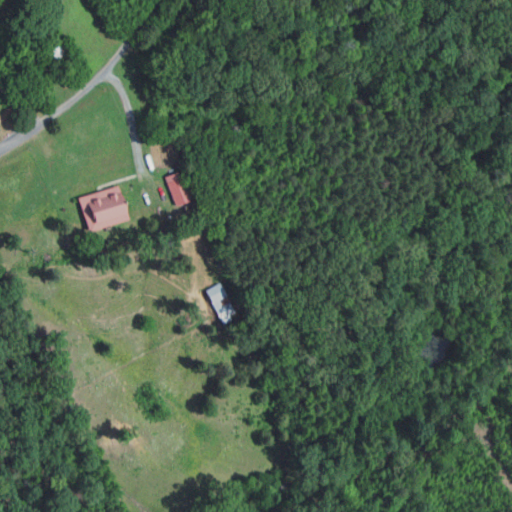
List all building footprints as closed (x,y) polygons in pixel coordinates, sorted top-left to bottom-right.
[(53,72),(32,50),(51,31),(73,53),(53,72)] [(17,49),(25,59),(18,65),(10,55),(17,49)] [(65,68),(74,82),(65,88),(56,74),(65,68)] [(183,177),(193,202),(176,209),(166,184),(183,177)] [(116,185),(127,222),(88,234),(77,197),(116,185)] [(220,283),(232,308),(216,316),(204,291),(220,283)]
